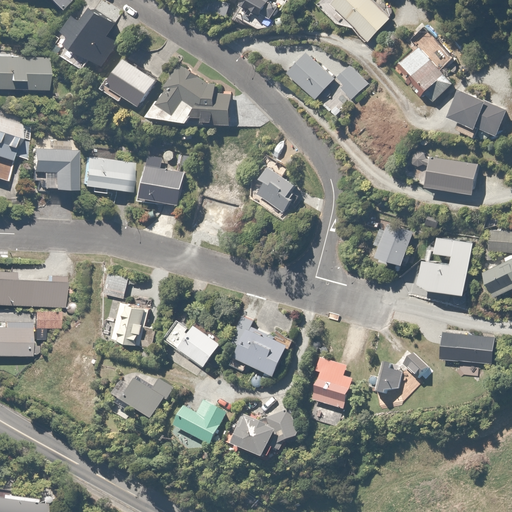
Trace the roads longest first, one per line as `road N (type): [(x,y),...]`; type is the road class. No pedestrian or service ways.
road 1 (residential): [(305,289),(328,190),(310,148),(259,89),(130,0)]
road 2 (residential): [(0,231),(144,245),(305,289)]
road 3 (secondary): [(0,422),(160,511)]
